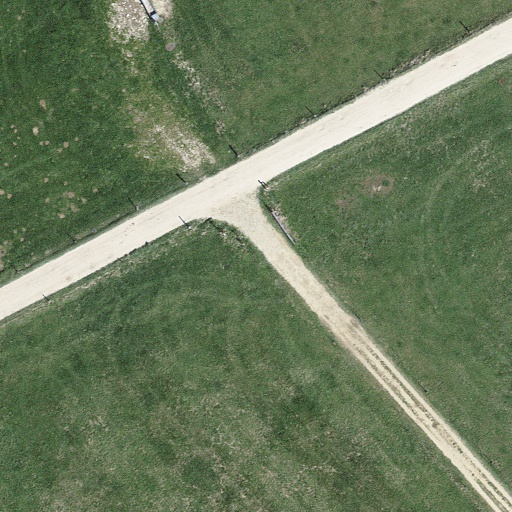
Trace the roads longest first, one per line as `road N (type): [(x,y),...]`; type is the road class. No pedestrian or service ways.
road 1 (track): [(511,24),(0,291)]
road 2 (track): [(203,187),(493,511)]
